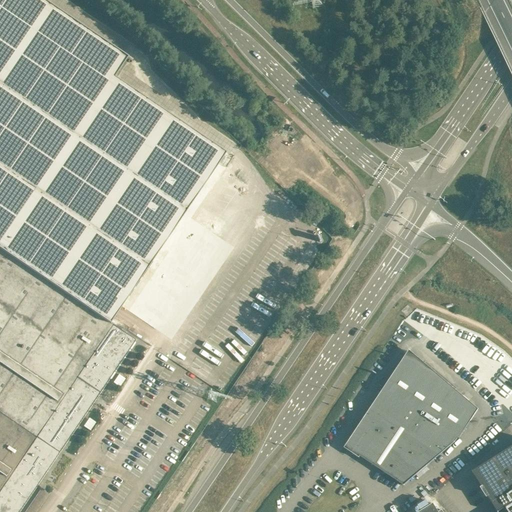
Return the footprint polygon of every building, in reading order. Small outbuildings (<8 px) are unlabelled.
[(0,0),(0,249),(92,312),(103,294),(121,307),(155,258),(225,154),(114,78),(127,58),(41,0),(0,0)] [(0,406),(62,448),(135,341),(112,326),(109,324),(121,307),(103,294),(92,312),(0,249),(0,406)] [(409,350),(384,388),(383,390),(380,389),(378,393),(380,394),(356,430),(344,448),(359,458),(360,456),(404,486),(455,442),(458,438),(459,439),(478,410),(455,390),(457,388),(426,362),(424,363),(409,350)] [(0,406),(0,511),(14,511),(15,511),(14,511),(18,511),(62,448),(0,406)] [(473,471),(472,472),(482,487),(481,488),(482,490),(483,491),(482,491),(482,492),(482,493),(482,494),(483,494),(483,495),(484,495),(485,495),(486,496),(487,498),(488,497),(497,511),(499,511),(511,503),(511,446),(473,472),(473,471)] [(443,511),(442,509),(438,511),(433,503),(418,511),(443,511)]
